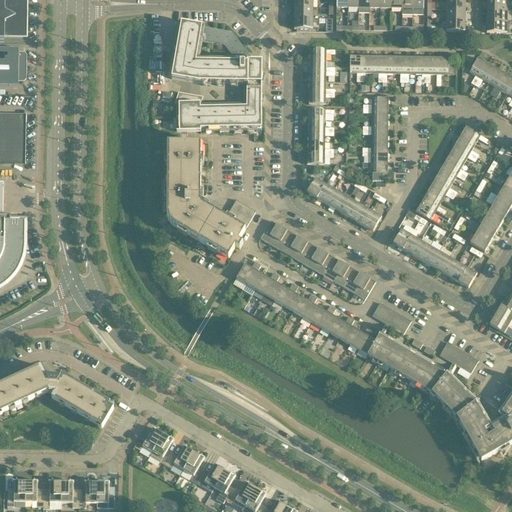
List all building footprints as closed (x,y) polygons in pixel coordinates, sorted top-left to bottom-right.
[(0,0),(0,40),(4,40),(4,39),(26,39),(26,0),(0,0)] [(313,9),(312,0),(294,0),(294,9),(313,9)] [(336,0),(336,9),(348,9),(347,0),(336,0)] [(347,0),(348,9),(358,9),(358,0),(347,0)] [(369,14),(369,9),(369,0),(358,0),(358,9),(358,14),(369,14)] [(369,0),(369,9),(380,10),(380,0),(369,0)] [(380,0),(380,10),(391,10),(390,0),(380,0)] [(401,0),(390,0),(391,10),(402,10),(401,0)] [(401,0),(402,10),(402,15),(412,15),(412,0),(401,0)] [(412,0),(412,15),(424,16),(423,0),(412,0)] [(447,0),(447,11),(465,11),(465,0),(447,0)] [(507,12),(507,1),(487,1),(487,12),(507,12)] [(294,9),(294,19),(313,20),(313,9),(294,9)] [(447,11),(446,22),(465,22),(465,11),(447,11)] [(487,12),(487,23),(507,23),(507,12),(487,12)] [(312,31),(313,20),(294,19),(294,31),(312,31)] [(465,22),(446,22),(446,33),(465,33),(465,22)] [(507,34),(507,23),(487,23),(486,34),(507,34)] [(261,108),(262,64),(262,62),(253,62),(232,33),(181,25),(172,80),(199,85),(247,85),(246,108),(200,109),(200,98),(203,99),(203,98),(178,94),(175,105),(179,104),(179,133),(201,133),(201,130),(261,129),(262,129),(261,108)] [(0,85),(18,86),(18,83),(24,83),(26,80),(27,56),(24,53),(19,53),(19,49),(0,49),(0,85)] [(309,62),(326,62),(326,55),(335,56),(335,52),(326,51),(310,51),(309,62)] [(361,83),(361,58),(350,58),(349,75),(357,75),(357,83),(361,83)] [(365,75),(372,75),(372,58),(361,58),(361,83),(365,83),(365,75)] [(382,84),(383,58),(372,58),(372,75),(378,75),(378,83),(382,84)] [(393,75),(394,59),(383,58),(382,84),(386,84),(386,75),(393,75)] [(404,84),(404,59),(394,59),(393,75),(400,75),(400,84),(404,84)] [(415,76),(415,59),(404,59),(404,84),(408,84),(408,76),(415,76)] [(426,84),(426,59),(415,59),(415,76),(422,76),(422,84),(426,84)] [(436,76),(437,59),(426,59),(426,84),(430,84),(430,76),(436,76)] [(454,76),(454,64),(454,62),(448,62),(448,59),(437,59),(436,76),(436,87),(440,87),(441,76),(454,76)] [(475,86),(487,65),(478,59),(469,73),(475,77),(471,84),(475,86)] [(326,69),(326,64),(326,62),(309,62),(309,73),(334,73),(334,69),(326,69)] [(482,81),(488,85),(497,70),(487,65),(475,86),(478,89),(482,81)] [(506,76),(497,70),(488,85),(494,88),(490,95),(493,97),(506,76)] [(309,73),(309,84),(326,84),(326,77),(334,77),(334,73),(309,73)] [(511,86),(511,79),(506,76),(493,97),(497,99),(501,92),(507,96),(511,86)] [(309,84),(309,94),(334,95),(334,91),(326,91),(326,84),(309,84)] [(334,99),(334,95),(309,94),(309,106),(325,106),(326,99),(334,99)] [(363,106),(363,110),(388,111),(388,99),(372,99),(372,106),(363,106)] [(388,121),(388,111),(363,110),(363,114),(371,114),(371,121),(388,121)] [(309,111),(308,122),(325,122),(325,116),(334,116),(334,112),(325,111),(309,111)] [(0,165),(4,165),(25,165),(26,116),(0,115),(0,165)] [(363,128),(363,132),(388,132),(388,121),(371,121),(371,128),(363,128)] [(308,122),(308,133),(333,133),(333,129),(325,129),(325,122),(308,122)] [(466,128),(460,138),(475,146),(478,140),(485,145),(488,141),(480,137),(481,137),(466,128)] [(388,143),(388,132),(363,132),(363,136),(371,136),(371,143),(388,143)] [(333,137),(333,133),(308,133),(308,144),(325,144),(325,137),(333,137)] [(471,152),(475,146),(460,138),(455,147),(477,160),(479,156),(471,152)] [(235,248),(237,249),(240,250),(243,245),(238,243),(256,213),(235,201),(236,202),(226,219),(200,204),(201,144),(187,144),(187,139),(181,139),(181,144),(167,144),(167,214),(167,216),(167,217),(167,219),(168,220),(168,221),(169,222),(169,223),(170,225),(171,226),(172,226),(173,227),(174,228),(228,260),(235,248)] [(362,149),(362,153),(388,154),(388,143),(371,143),(371,150),(362,149)] [(308,144),(308,154),(333,155),(333,151),(325,151),(325,144),(308,144)] [(455,147),(449,156),(464,165),(467,159),(475,163),(477,160),(455,147)] [(387,165),(388,154),(362,153),(362,157),(371,158),(371,164),(387,165)] [(333,159),(333,155),(308,154),(308,166),(324,166),(325,159),(333,159)] [(449,156),(444,166),(466,179),(468,175),(460,171),(464,165),(449,156)] [(387,165),(371,164),(362,164),(362,168),(371,168),(370,183),(376,183),(385,183),(385,176),(387,176),(387,165)] [(444,166),(438,175),(453,184),(456,178),(464,182),(466,179),(444,166)] [(438,175),(433,184),(455,197),(457,194),(449,190),(453,184),(438,175)] [(316,200),(325,185),(312,177),(309,183),(312,185),(307,194),(316,200)] [(511,180),(509,179),(503,188),(511,193),(511,180)] [(433,184),(427,194),(442,202),(445,196),(453,201),(455,197),(433,184)] [(316,200),(326,205),(334,191),(325,185),(316,200)] [(511,205),(511,193),(503,188),(498,197),(511,205)] [(326,205),(335,210),(344,196),(334,191),(326,205)] [(427,194),(422,203),(444,216),(446,212),(438,208),(442,202),(427,194)] [(335,210),(344,216),(353,201),(344,196),(335,210)] [(511,205),(498,197),(492,207),(507,215),(511,205)] [(344,216),(354,221),(362,207),(353,201),(344,216)] [(434,215),(442,219),(448,223),(450,219),(444,216),(422,203),(416,213),(431,222),(434,215)] [(354,221),(363,227),(372,212),(362,207),(354,221)] [(492,207),(487,216),(501,224),(507,215),(492,207)] [(381,218),(372,212),(363,227),(373,233),(381,218)] [(24,245),(24,221),(10,221),(10,217),(0,216),(0,285),(5,283),(13,275),(19,266),(23,256),(24,245)] [(496,234),(501,224),(487,216),(481,225),(496,234)] [(271,223),(260,240),(271,247),(282,228),(271,222),(270,222),(271,223)] [(481,225),(476,235),(490,243),(496,234),(481,225)] [(271,247),(282,253),(292,235),(282,228),(271,247)] [(403,251),(411,236),(401,231),(393,245),(403,251)] [(292,235),(282,253),(292,259),(303,241),(292,235)] [(490,243),(476,235),(470,244),(484,253),(490,243)] [(403,251),(412,256),(420,242),(411,236),(403,251)] [(292,259),(302,265),(313,247),(303,241),(292,259)] [(412,256),(421,262),(430,247),(420,242),(412,256)] [(313,247),(302,265),(313,271),(323,253),(313,247)] [(421,262),(431,267),(439,253),(430,247),(421,262)] [(313,271),(323,277),(334,259),(323,253),(313,271)] [(431,267),(440,273),(448,258),(439,253),(431,267)] [(440,273),(449,278),(458,264),(448,258),(440,273)] [(334,259),(323,277),(333,283),(344,265),(334,259)] [(258,265),(255,263),(251,269),(245,265),(236,280),(246,285),(258,265)] [(449,278),(458,284),(467,269),(458,264),(449,278)] [(258,265),(246,285),(255,291),(264,276),(257,273),(261,267),(258,265)] [(333,283),(344,289),(354,271),(344,265),(333,283)] [(467,269),(458,284),(468,289),(477,275),(467,269)] [(344,289),(354,295),(365,277),(354,271),(344,289)] [(270,280),(264,276),(255,291),(264,296),(276,276),(273,274),(270,280)] [(279,278),(276,276),(264,296),(274,302),(282,287),(276,283),(279,278)] [(365,277),(354,295),(365,301),(375,284),(376,284),(365,277)] [(282,287),(274,302),(283,307),(295,287),(292,285),(289,291),(282,287)] [(298,289),(295,287),(283,307),(292,313),(301,298),(295,294),(298,289)] [(301,298),(292,313),(302,318),(314,298),(311,296),(307,302),(301,298)] [(317,300),(314,298),(302,318),(311,324),(320,309),(313,306),(317,300)] [(511,301),(506,298),(501,307),(511,313),(511,301)] [(403,336),(404,335),(411,323),(412,323),(380,304),(379,305),(380,305),(372,318),(386,326),(381,334),(384,336),(389,328),(403,336)] [(320,309),(311,324),(321,329),(332,309),(329,307),(326,313),(320,309)] [(511,313),(501,307),(495,317),(511,326),(511,321),(511,322),(511,321),(511,313)] [(335,311),(332,309),(321,329),(330,335),(338,320),(332,316),(335,311)] [(511,326),(495,317),(490,326),(504,335),(508,328),(511,330),(511,326)] [(338,320),(330,335),(339,340),(351,320),(348,318),(345,324),(338,320)] [(354,322),(351,320),(339,340),(348,346),(357,331),(351,327),(354,322)] [(357,331),(348,346),(358,351),(370,331),(367,329),(363,335),(357,331)] [(373,332),(370,331),(358,351),(367,356),(376,342),(369,338),(373,332)] [(376,342),(367,356),(368,357),(431,394),(456,419),(481,462),(511,444),(511,373),(505,386),(511,389),(511,398),(501,414),(509,419),(491,429),(494,434),(488,438),(484,431),(489,429),(475,404),(446,375),(379,336),(376,342)] [(423,345),(414,340),(411,346),(420,350),(423,345)] [(456,367),(470,375),(471,375),(478,363),(479,363),(479,362),(447,344),(439,357),(453,365),(449,374),(452,375),(456,367)] [(435,353),(427,348),(424,353),(432,358),(435,353)] [(60,378),(51,378),(46,377),(41,367),(0,385),(0,411),(1,412),(2,414),(10,410),(10,411),(9,408),(14,406),(15,408),(23,404),(23,405),(24,405),(22,402),(27,400),(28,402),(36,398),(36,399),(37,399),(35,396),(40,393),(41,396),(49,392),(50,394),(51,394),(55,394),(52,400),(64,407),(63,408),(64,408),(64,407),(76,414),(76,415),(77,415),(89,421),(88,422),(89,423),(89,422),(101,429),(101,430),(102,429),(113,410),(108,407),(110,404),(62,376),(60,378)] [(133,450),(135,449),(140,452),(143,448),(152,453),(163,435),(152,429),(153,429),(146,441),(141,438),(142,436),(141,436),(133,450)] [(174,441),(163,435),(152,453),(149,458),(160,463),(158,467),(163,470),(165,467),(171,456),(172,454),(167,451),(173,441),(173,442),(174,441)] [(171,456),(165,467),(171,470),(174,466),(183,471),(194,453),(183,447),(183,448),(177,459),(171,456)] [(205,459),(194,453),(183,471),(193,477),(190,481),(196,485),(202,474),(197,471),(204,460),(205,459)] [(202,474),(196,485),(202,488),(204,484),(214,489),(225,471),(214,465),(214,466),(208,477),(202,474)] [(236,477),(225,471),(214,489),(224,495),(221,500),(227,503),(233,492),(228,489),(235,478),(236,477)] [(14,508),(14,503),(25,503),(25,482),(13,482),(14,482),(13,496),(8,496),(8,494),(7,494),(7,510),(7,508),(14,508)] [(25,482),(25,503),(36,503),(36,509),(43,509),(43,496),(37,496),(37,483),(38,483),(38,482),(25,482)] [(61,504),(61,483),(49,482),(49,483),(49,496),(43,496),(43,509),(50,509),(50,504),(61,504)] [(61,483),(61,504),(72,504),(72,509),(79,509),(79,497),(73,497),(73,483),(74,483),(61,483)] [(79,497),(79,509),(85,509),(86,504),(97,504),(97,483),(85,483),(85,497),(79,497)] [(97,483),(97,504),(97,510),(114,510),(114,511),(115,511),(115,495),(115,497),(109,497),(109,484),(110,484),(110,483),(97,483)] [(233,492),(227,503),(233,506),(235,502),(245,508),(256,489),(245,483),(245,484),(238,495),(233,492)] [(266,495),(256,489),(245,508),(252,511),(263,511),(264,510),(259,507),(266,496),(266,495)] [(267,511),(264,510),(263,511),(283,511),(287,507),(276,501),(276,502),(270,511),(267,511)]
